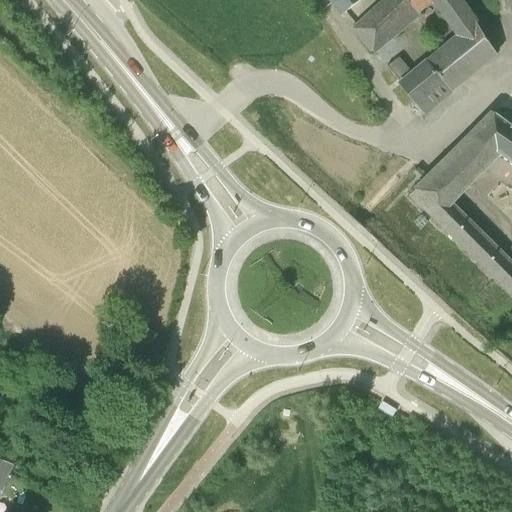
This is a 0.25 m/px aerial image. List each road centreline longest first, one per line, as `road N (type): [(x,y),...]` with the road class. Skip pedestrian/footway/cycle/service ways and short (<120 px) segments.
road 1 (unclassified): [(174,134),(253,84),(274,81),(343,126),(414,142),(511,72)]
road 2 (tertiary): [(221,315),(143,455),(145,471)]
road 3 (primary): [(174,134),(64,0)]
road 4 (tertiary): [(145,471),(161,464),(225,376),(262,352)]
road 5 (primary): [(459,389),(432,357),(352,296)]
road 6 (primary): [(325,342),(459,389)]
road 7 (primary): [(272,220),(198,146),(174,134)]
road 8 (primary): [(352,296),(351,271),(335,241),(306,222),(272,220)]
road 9 (primary): [(174,134),(227,249)]
